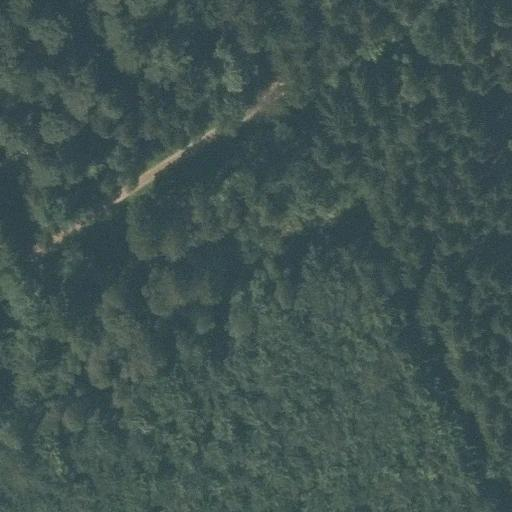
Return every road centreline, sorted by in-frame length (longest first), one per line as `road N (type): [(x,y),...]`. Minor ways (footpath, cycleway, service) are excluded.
road 1 (track): [(246,0),(511,502)]
road 2 (track): [(0,279),(442,0)]
road 3 (track): [(0,324),(17,268),(16,113),(0,8)]
